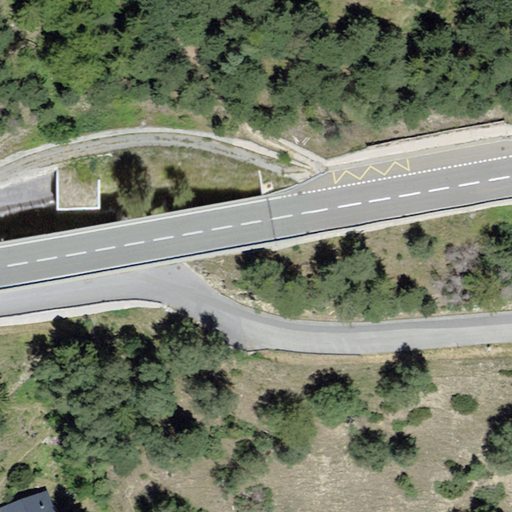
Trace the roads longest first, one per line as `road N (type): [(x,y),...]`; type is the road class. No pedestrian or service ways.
road 1 (unclassified): [(0,302),(136,282),(185,292),(257,328),(307,338),(511,327)]
road 2 (primary): [(0,266),(511,176)]
